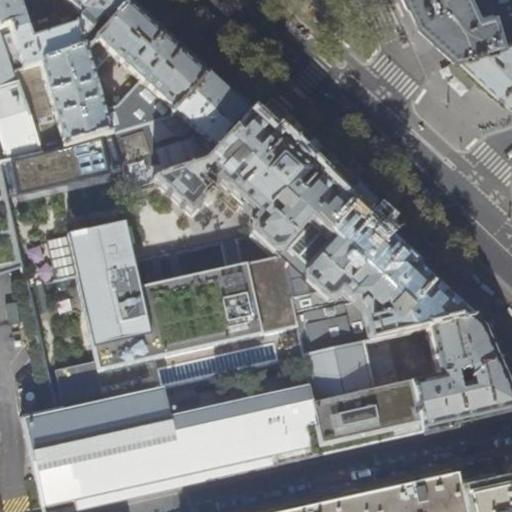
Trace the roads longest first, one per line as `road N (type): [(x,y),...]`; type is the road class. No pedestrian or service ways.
road 1 (residential): [(511,431),(166,511)]
road 2 (secondary): [(240,0),(367,117)]
road 3 (residential): [(367,117),(386,95),(396,63),(368,0)]
road 4 (secondary): [(367,117),(454,200)]
